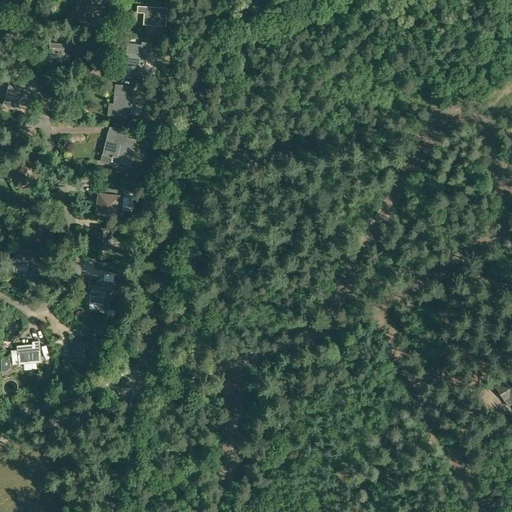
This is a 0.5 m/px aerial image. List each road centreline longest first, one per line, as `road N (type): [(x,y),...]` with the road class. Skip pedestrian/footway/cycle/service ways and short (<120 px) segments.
road 1 (tertiary): [(115,511),(215,0)]
road 2 (track): [(141,380),(236,357),(324,322),(511,218)]
road 3 (track): [(324,322),(451,103),(485,106),(511,187)]
road 4 (track): [(201,68),(284,49),(336,61),(407,101),(451,103)]
road 5 (track): [(499,511),(375,298)]
road 6 (track): [(222,511),(236,357)]
